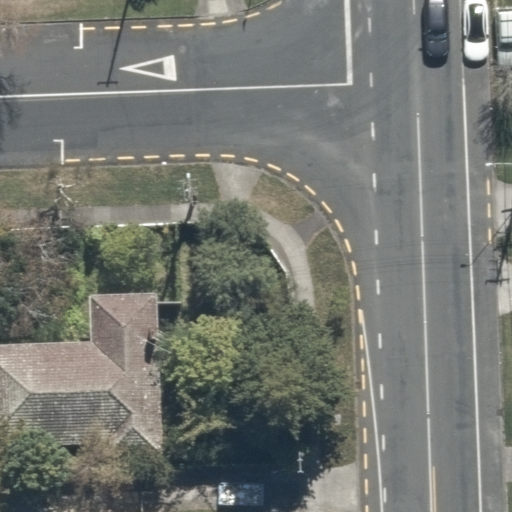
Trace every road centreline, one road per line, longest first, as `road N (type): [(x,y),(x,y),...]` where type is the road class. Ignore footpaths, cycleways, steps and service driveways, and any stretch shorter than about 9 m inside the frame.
road 1 (tertiary): [(416,81),(432,511)]
road 2 (residential): [(0,97),(416,81)]
